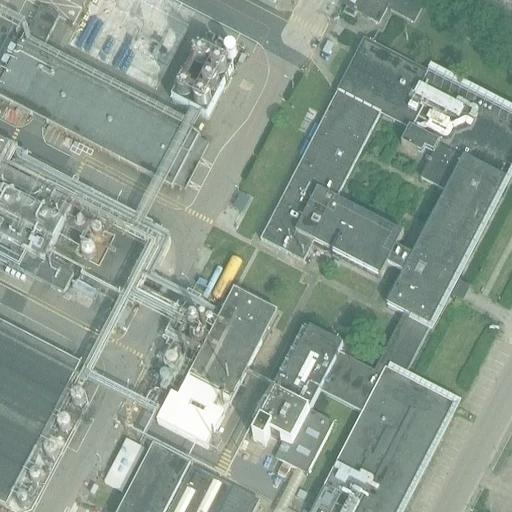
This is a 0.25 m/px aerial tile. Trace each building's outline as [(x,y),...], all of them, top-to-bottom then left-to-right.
[(346,0),(344,6),(348,7),(345,13),(354,18),(357,12),(379,24),(387,9),(414,23),(422,8),(408,0),(346,0)] [(41,8),(23,43),(22,46),(14,42),(0,68),(0,99),(172,189),(174,185),(185,191),(209,145),(198,139),(200,135),(41,53),(60,17),(41,8)] [(103,46),(100,50),(115,58),(123,44),(91,27),(85,37),(103,46)] [(207,35),(198,54),(172,103),(207,121),(243,54),(207,35)] [(361,414),(310,511),(399,511),(454,406),(404,380),(511,171),(511,118),(365,42),(338,94),(261,242),(304,264),(314,244),(381,279),(388,265),(405,274),(388,307),(405,316),(375,373),(340,355),(344,348),(310,332),(253,442),(264,448),(270,437),(292,448),(283,465),(307,477),(334,425),(310,413),(321,393),(361,414)] [(171,79),(176,66),(145,54),(140,66),(171,79)] [(72,208),(2,172),(2,171),(11,154),(0,148),(0,261),(35,280),(63,295),(73,276),(45,261),(72,208)] [(234,292),(179,400),(178,402),(171,398),(157,424),(207,450),(277,315),(234,292)] [(80,366),(0,324),(0,504),(6,508),(80,366)] [(126,441),(121,451),(104,484),(122,493),(144,450),(126,441)] [(253,511),(259,503),(154,449),(120,511),(253,511)] [(278,477),(285,480),(290,470),(283,466),(278,477)]
